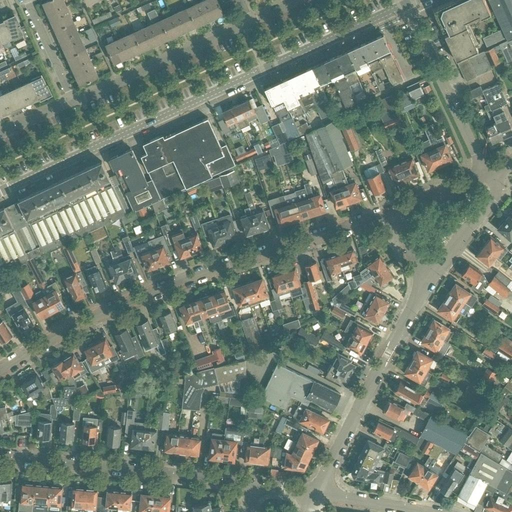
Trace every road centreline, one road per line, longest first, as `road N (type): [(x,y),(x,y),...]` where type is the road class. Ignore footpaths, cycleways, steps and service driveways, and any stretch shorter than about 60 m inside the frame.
road 1 (residential): [(0,192),(406,5)]
road 2 (residential): [(0,370),(113,309),(397,208)]
road 3 (residential): [(253,485),(0,457)]
road 4 (residential): [(319,494),(425,286)]
road 5 (residential): [(73,100),(248,23)]
road 6 (residential): [(488,175),(406,5)]
road 7 (residential): [(425,286),(493,199),(488,175)]
